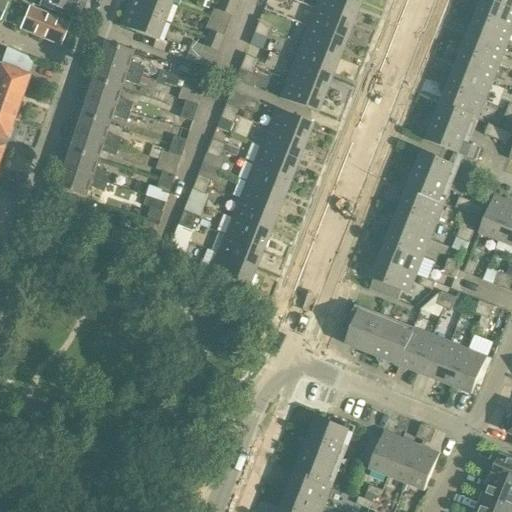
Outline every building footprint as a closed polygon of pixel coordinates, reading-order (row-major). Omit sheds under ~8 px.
[(70,20),(78,1),(75,0),(30,0),(30,3),(70,20)] [(169,3),(160,0),(129,0),(126,8),(162,21),(169,3)] [(317,0),(314,10),(350,24),(357,5),(343,0),(317,0)] [(511,9),(489,0),(484,0),(478,16),(511,29),(511,9)] [(511,0),(489,0),(511,9),(511,0)] [(233,7),(220,2),(217,11),(230,16),(233,7)] [(20,29),(59,46),(68,24),(29,8),(24,20),(20,19),(16,27),(20,29)] [(119,26),(154,40),(162,21),(126,8),(119,26)] [(307,28),(342,42),(350,24),(314,10),(307,28)] [(506,48),(511,33),(511,29),(478,16),(471,34),(506,48)] [(256,26),(269,31),(272,24),(259,19),(256,26)] [(274,21),(271,29),(298,37),(300,29),(274,21)] [(269,31),(256,26),(253,34),(266,39),(269,31)] [(300,45),(336,59),(342,42),(307,28),(300,45)] [(209,31),(206,38),(219,43),(222,36),(209,31)] [(464,51),(499,66),(506,48),(471,34),(464,51)] [(219,43),(206,38),(203,46),(216,51),(219,43)] [(151,48),(163,52),(166,45),(154,40),(151,48)] [(97,63),(141,77),(143,70),(129,65),(132,53),(103,44),(97,63)] [(293,63),(329,77),(336,59),(300,45),(293,63)] [(499,66),(464,51),(457,70),(492,84),(499,66)] [(185,61),(209,70),(213,61),(189,52),(185,61)] [(242,62),(254,67),(257,60),(244,55),(242,62)] [(242,62),(239,70),(251,75),(254,67),(242,62)] [(140,78),(141,77),(97,63),(92,80),(121,89),(123,81),(138,86),(139,84),(147,86),(149,80),(140,78)] [(286,82),(321,96),(329,77),(293,63),(286,82)] [(0,89),(21,96),(24,87),(26,87),(29,79),(27,78),(28,76),(0,66),(0,89)] [(46,70),(42,81),(56,86),(60,76),(46,70)] [(485,102),(492,84),(457,70),(450,88),(485,102)] [(156,81),(181,89),(184,79),(159,71),(156,81)] [(203,86),(206,78),(194,74),(191,82),(203,86)] [(259,84),(278,92),(282,85),(262,76),(259,84)] [(92,80),(86,98),(129,112),(144,117),(148,107),(132,102),(118,98),(121,89),(92,80)] [(286,82),(279,99),(314,113),(321,96),(286,82)] [(478,121),(485,102),(450,88),(443,105),(441,104),(440,106),(473,119),(478,121)] [(21,96),(0,89),(0,115),(12,120),(16,111),(18,112),(21,103),(19,102),(21,96)] [(86,98),(80,115),(109,125),(111,117),(126,121),(129,112),(86,98)] [(185,101),(182,109),(194,113),(197,105),(185,101)] [(222,111),(235,116),(238,109),(225,104),(222,111)] [(473,119),(440,106),(426,142),(459,155),(473,119)] [(194,113),(182,109),(179,118),(191,122),(194,113)] [(274,110),(267,128),(302,142),(310,124),(274,110)] [(232,123),(235,116),(222,111),(219,118),(232,123)] [(0,137),(6,139),(6,137),(8,138),(11,129),(9,128),(12,120),(0,115),(0,137)] [(109,125),(80,115),(74,133),(117,147),(120,140),(105,136),(109,125)] [(165,131),(192,138),(195,128),(168,121),(165,131)] [(511,134),(511,133),(488,124),(484,135),(508,145),(511,134)] [(302,142),(267,128),(260,147),(295,161),(302,142)] [(74,133),(68,151),(97,160),(100,152),(114,157),(117,147),(74,133)] [(173,137),(170,145),(182,149),(185,141),(173,137)] [(208,147),(219,151),(222,144),(211,139),(208,147)] [(182,149),(170,145),(167,153),(180,157),(182,149)] [(476,161),(480,150),(468,145),(464,157),(476,161)] [(151,146),(148,157),(159,160),(162,150),(151,146)] [(216,158),(219,151),(208,147),(205,154),(216,158)] [(260,147),(253,164),(288,178),(295,161),(260,147)] [(97,160),(68,151),(62,168),(106,183),(108,176),(94,171),(97,160)] [(421,153),(414,171),(447,184),(454,166),(421,153)] [(253,164),(246,182),(281,196),(288,178),(253,164)] [(103,192),(106,183),(62,168),(56,187),(85,197),(88,187),(103,192)] [(440,201),(447,184),(414,171),(407,189),(440,201)] [(161,172),(159,180),(171,184),(173,176),(161,172)] [(194,183),(207,188),(210,180),(197,175),(194,183)] [(171,184),(159,180),(156,189),(168,193),(171,184)] [(246,182),(239,200),(274,214),(281,196),(246,182)] [(207,188),(194,183),(191,190),(204,195),(207,188)] [(445,203),(440,201),(407,189),(406,190),(409,191),(402,208),(438,222),(445,203)] [(166,210),(170,200),(150,193),(146,203),(166,210)] [(459,197),(455,208),(479,218),(483,207),(459,197)] [(511,205),(511,203),(494,197),(480,232),(499,239),(511,205)] [(189,213),(203,218),(209,203),(195,198),(189,213)] [(239,200),(232,218),(267,232),(274,214),(239,200)] [(511,205),(499,239),(511,244),(511,205)] [(147,217),(159,221),(161,212),(149,208),(147,217)] [(430,240),(438,222),(402,208),(395,226),(430,240)] [(180,218),(193,224),(196,216),(183,211),(180,218)] [(190,231),(193,224),(180,218),(177,226),(190,231)] [(232,218),(224,236),(260,250),(267,232),(232,218)] [(150,236),(152,228),(153,225),(143,221),(139,232),(150,236)] [(462,223),(459,230),(472,235),(475,228),(462,223)] [(395,226),(388,244),(423,258),(430,240),(395,226)] [(472,235),(459,230),(456,238),(469,243),(472,235)] [(224,236),(218,253),(253,267),(260,250),(224,236)] [(416,276),(423,258),(388,244),(381,262),(416,276)] [(165,255),(178,260),(181,252),(168,247),(165,255)] [(253,267),(218,253),(210,273),(245,287),(253,267)] [(448,259),(445,266),(458,271),(461,264),(448,259)] [(464,273),(471,276),(477,263),(469,260),(464,273)] [(409,295),(416,276),(381,262),(370,290),(398,301),(402,292),(409,295)] [(458,271),(445,266),(442,274),(455,279),(458,271)] [(500,288),(506,275),(498,272),(493,285),(500,288)] [(511,280),(511,277),(506,275),(500,288),(508,291),(511,280)] [(432,291),(435,283),(422,278),(419,286),(432,291)] [(444,308),(449,295),(441,292),(436,305),(444,308)] [(456,298),(449,295),(444,308),(451,311),(456,298)] [(474,314),(481,317),(487,304),(479,301),(474,314)] [(487,304),(481,317),(489,320),(494,307),(487,304)] [(399,367),(414,329),(413,329),(412,334),(359,313),(361,308),(355,306),(346,330),(351,332),(345,345),(399,367)] [(489,320),(481,317),(475,332),(484,335),(489,320)] [(414,329),(399,367),(401,367),(402,365),(419,372),(433,337),(414,329)] [(436,379),(451,343),(433,337),(419,372),(436,379)] [(469,351),(451,343),(436,379),(454,386),(469,351)] [(487,358),(469,351),(454,386),(473,393),(487,358)] [(328,484),(348,432),(353,434),(356,428),(332,418),(330,423),(316,418),(294,473),(332,487),(332,486),(328,484)] [(436,431),(421,425),(416,438),(431,444),(436,431)] [(390,476),(404,440),(384,432),(381,439),(372,436),(361,464),(390,476)] [(390,476),(406,482),(420,447),(404,440),(390,476)] [(406,482),(426,490),(440,454),(420,447),(406,482)] [(491,476),(511,484),(511,460),(499,456),(491,476)] [(325,504),(332,487),(294,473),(296,474),(290,491),(325,504)] [(483,496),(511,508),(511,484),(491,476),(483,496)] [(367,493),(380,499),(383,491),(370,486),(367,493)] [(321,511),(325,504),(290,491),(283,508),(292,511),(321,511)] [(511,511),(511,508),(483,496),(476,511),(511,511)] [(369,510),(372,502),(359,497),(356,505),(369,510)]
